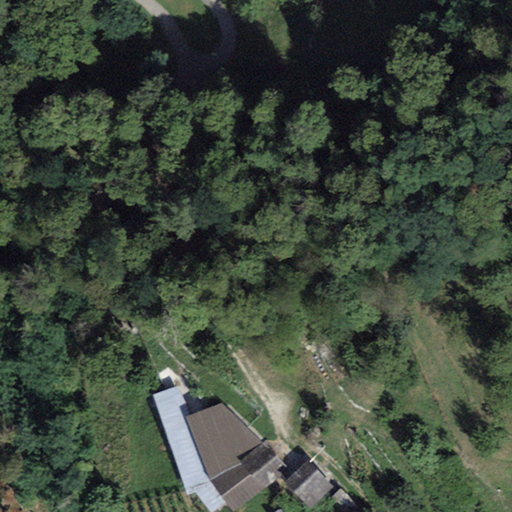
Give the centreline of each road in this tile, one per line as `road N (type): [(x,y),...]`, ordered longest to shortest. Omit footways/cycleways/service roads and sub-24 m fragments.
road 1 (track): [(371,511),(288,432),(217,322),(163,262),(161,145),(192,63)]
road 2 (residential): [(141,0),(192,63),(207,64),(229,44),(209,0)]
